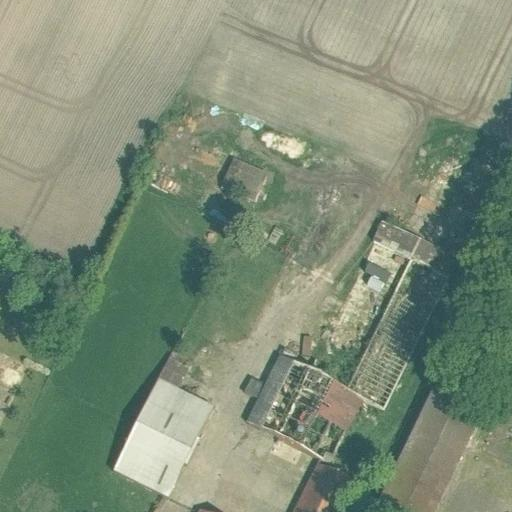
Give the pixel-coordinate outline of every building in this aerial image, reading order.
[(269,175),(186,139),(175,164),(258,200),(269,175)] [(385,412),(459,265),(384,227),(335,325),(371,343),(346,392),(366,402),(385,412)] [(159,382),(177,391),(189,365),(171,356),(159,382)] [(280,359),(248,423),(334,466),(366,402),(346,392),(280,359)] [(177,391),(159,382),(114,472),(168,499),(213,409),(177,391)] [(431,511),(469,426),(418,404),(370,511),(431,511)] [(338,511),(352,483),(314,466),(293,511),(338,511)]
